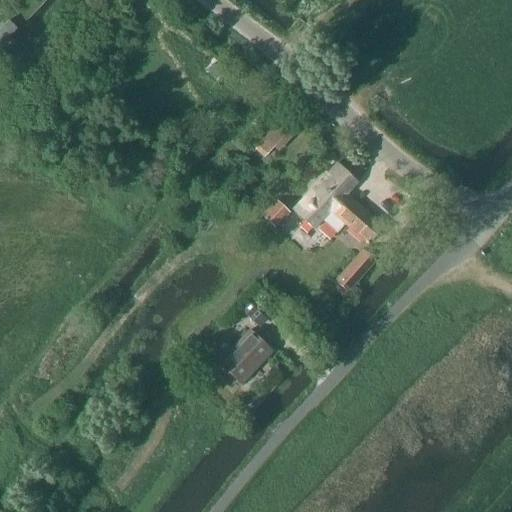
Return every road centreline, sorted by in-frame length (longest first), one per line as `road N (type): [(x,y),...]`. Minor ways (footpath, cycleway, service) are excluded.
road 1 (unclassified): [(216,511),(414,290),(488,223)]
road 2 (tertiary): [(488,223),(405,166),(209,0)]
